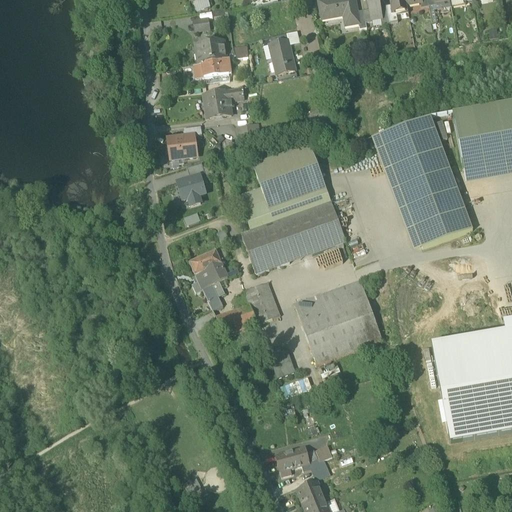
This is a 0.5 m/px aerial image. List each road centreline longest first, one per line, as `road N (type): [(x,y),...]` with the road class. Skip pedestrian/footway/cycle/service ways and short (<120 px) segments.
road 1 (residential): [(205,361),(166,268),(149,182),(140,0)]
road 2 (residential): [(205,361),(278,511)]
